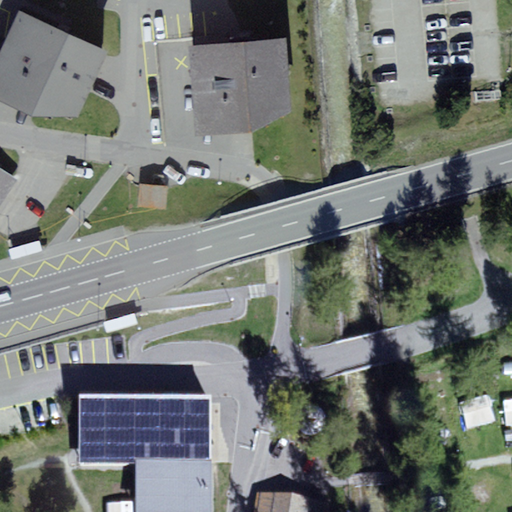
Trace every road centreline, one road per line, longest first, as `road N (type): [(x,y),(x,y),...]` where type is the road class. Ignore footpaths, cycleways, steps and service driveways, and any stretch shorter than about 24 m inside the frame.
road 1 (primary): [(0,306),(511,162)]
road 2 (residential): [(0,135),(216,164),(244,173),(275,204)]
